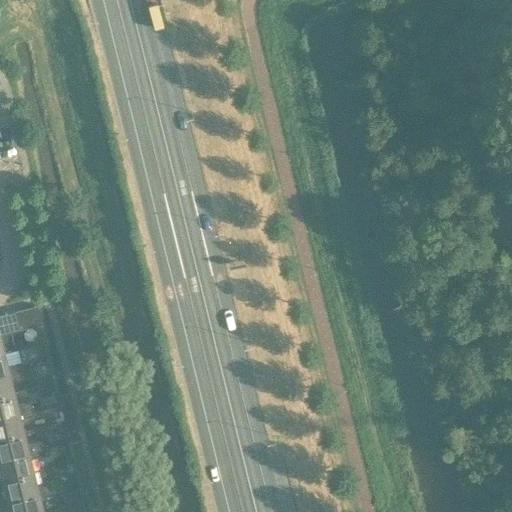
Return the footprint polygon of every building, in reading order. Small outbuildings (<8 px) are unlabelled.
[(0,352),(4,352),(0,336),(0,334),(19,330),(14,311),(0,314),(0,352)] [(0,352),(0,373),(23,368),(21,362),(7,364),(4,352),(0,352)] [(0,373),(0,394),(14,392),(10,379),(24,375),(23,368),(0,373)] [(0,394),(0,415),(32,408),(31,402),(17,404),(14,392),(0,394)] [(0,415),(0,437),(23,431),(20,419),(34,414),(32,408),(0,415)] [(0,437),(0,457),(42,448),(41,441),(26,444),(23,431),(0,437)] [(0,457),(0,474),(1,479),(33,471),(30,458),(44,454),(42,448),(0,457)] [(36,483),(33,471),(1,479),(6,499),(52,487),(50,481),(36,483)] [(53,494),(52,487),(6,499),(9,511),(36,511),(43,510),(40,498),(53,494)] [(76,489),(63,492),(65,503),(78,500),(76,489)]
